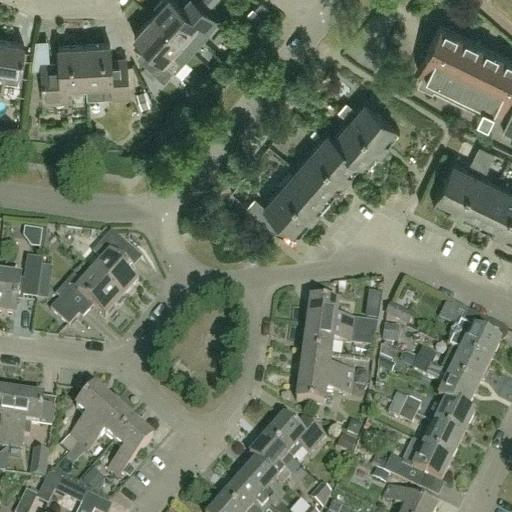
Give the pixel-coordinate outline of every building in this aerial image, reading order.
[(152,16),(181,41),(190,31),(200,40),(218,22),(196,3),(187,14),(171,0),(166,0),(162,0),(160,0),(153,8),(154,13),(152,16)] [(211,0),(221,10),(231,0),(211,0)] [(142,64),(145,66),(141,69),(153,81),(156,77),(163,83),(180,64),(169,55),(181,41),(152,16),(133,37),(152,54),(142,64)] [(475,112),(475,111),(477,112),(476,114),(487,119),(493,107),(501,110),(511,86),(511,60),(439,25),(418,70),(424,73),(419,84),(475,112)] [(55,59),(51,39),(37,41),(41,61),(55,59)] [(23,44),(0,40),(0,93),(2,94),(4,82),(18,84),(23,44)] [(129,97),(127,67),(127,56),(110,57),(110,44),(83,46),(86,87),(87,87),(87,99),(102,99),(129,97)] [(41,63),(43,102),(71,100),(71,87),(86,87),(83,46),(57,47),(58,61),(41,63)] [(348,120),(349,121),(384,151),(389,146),(383,140),(394,128),(364,102),(354,113),(345,105),(338,112),(348,120)] [(511,111),(502,132),(511,136),(511,111)] [(380,157),(384,151),(349,121),(348,120),(333,138),(332,139),(356,160),(362,164),(373,152),(380,157)] [(311,151),(347,182),(351,177),(346,172),(356,160),(332,139),(333,138),(327,133),(311,151)] [(482,159),(486,150),(478,146),(474,155),(482,159)] [(494,153),(486,150),(482,159),(490,163),(494,153)] [(347,182),(311,151),(296,168),(325,194),(335,183),(342,188),(347,182)] [(478,168),(482,159),(474,155),(470,164),(478,168)] [(486,172),(490,163),(482,159),(478,168),(486,172)] [(435,199),(438,200),(451,206),(447,213),(454,216),(475,174),(453,163),(435,199)] [(325,194),(296,168),(279,187),(316,219),(320,214),(318,212),(329,198),(325,194)] [(479,220),(497,184),(475,174),(454,216),(460,219),(464,213),(479,220)] [(511,192),(497,184),(479,220),(494,227),(491,234),(497,238),(511,207),(511,192)] [(316,219),(279,187),(263,205),(254,197),(247,206),(270,227),(277,218),(293,231),(305,219),(311,224),(316,219)] [(511,207),(497,238),(503,241),(507,234),(511,236),(511,207)] [(93,275),(122,301),(138,284),(127,273),(130,269),(128,266),(136,256),(111,234),(93,254),(103,264),(93,275)] [(23,281),(0,277),(0,316),(15,319),(18,298),(23,299),(22,299),(36,301),(38,285),(40,270),(41,261),(26,259),(23,281)] [(38,285),(47,287),(50,271),(40,270),(38,285)] [(418,272),(414,280),(432,287),(436,279),(418,272)] [(105,320),(122,301),(93,275),(84,286),(73,278),(56,297),(60,301),(50,312),(69,329),(79,318),(82,321),(93,310),(105,320)] [(373,335),(377,336),(378,324),(337,320),(338,306),(311,303),(307,329),(373,337),(373,335)] [(386,317),(409,329),(414,318),(391,306),(386,317)] [(468,313),(450,349),(489,368),(500,345),(486,338),(492,325),(468,313)] [(384,324),(382,341),(397,343),(399,326),(384,324)] [(307,329),(304,353),(332,357),(334,343),(372,347),(373,337),(307,329)] [(489,368),(450,349),(439,372),(478,391),(489,368)] [(422,352),(418,361),(431,368),(436,359),(422,352)] [(330,370),(332,357),(304,353),(300,379),(352,385),(354,373),(330,370)] [(467,413),(478,391),(439,372),(431,368),(418,361),(413,371),(426,378),(425,379),(444,387),(438,400),(445,404),(445,403),(467,413)] [(351,398),(352,385),(300,379),(297,404),(325,408),(327,395),(351,398)] [(80,446),(114,406),(95,389),(76,411),(86,419),(71,438),(79,445),(80,446)] [(0,446),(9,447),(10,447),(17,395),(0,392),(0,421),(1,422),(0,432),(0,446)] [(30,438),(31,427),(52,429),(54,411),(41,409),(43,399),(17,395),(10,447),(22,449),(24,438),(30,438)] [(392,406),(416,417),(421,407),(397,396),(392,406)] [(474,416),(467,413),(445,403),(445,404),(434,426),(463,440),(474,416)] [(114,406),(80,446),(89,453),(104,436),(114,444),(133,422),(114,406)] [(416,417),(392,406),(388,414),(412,427),(416,417)] [(267,438),(293,461),(302,451),(309,457),(324,439),(304,420),(296,430),(284,419),(267,438)] [(133,422),(114,444),(123,453),(109,471),(118,479),(152,439),(133,422)] [(434,426),(423,448),(413,443),(413,444),(452,463),(463,440),(434,426)] [(343,437),(337,450),(352,457),(357,444),(343,437)] [(290,478),(284,472),(293,461),(267,438),(249,459),(255,464),(256,462),(278,482),(283,486),(290,478)] [(384,473),(396,479),(420,491),(427,478),(441,485),(452,463),(413,444),(403,464),(391,458),(384,473)] [(34,452),(30,478),(46,480),(49,453),(34,452)] [(239,482),(272,511),(280,502),(269,492),(278,482),(256,462),(255,464),(239,482)] [(49,476),(38,498),(38,499),(37,502),(48,508),(61,483),(49,476)] [(270,511),(272,511),(239,482),(223,500),(235,511),(270,511)] [(322,511),(331,495),(322,486),(310,500),(322,511)] [(404,511),(435,511),(389,489),(383,501),(405,511),(404,511)] [(31,511),(37,502),(38,499),(38,498),(26,493),(16,511),(31,511)] [(110,511),(113,508),(88,496),(82,507),(91,511),(110,511)] [(235,511),(223,500),(212,511),(235,511)]
